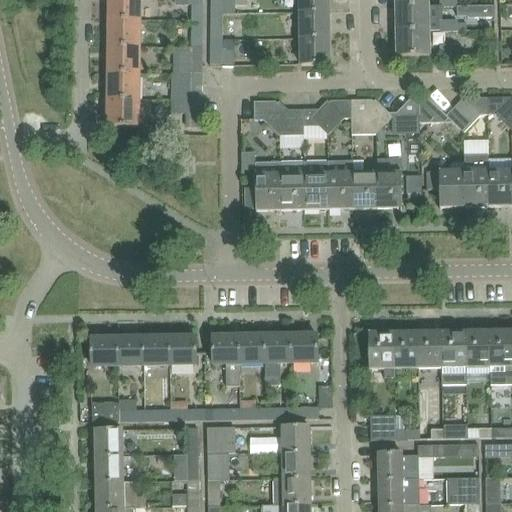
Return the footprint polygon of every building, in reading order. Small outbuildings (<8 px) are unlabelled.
[(141,22),(141,0),(110,0),(110,22),(141,22)] [(203,23),(203,0),(176,0),(177,6),(193,6),(192,23),(203,23)] [(247,7),(247,0),(211,0),(211,15),(223,16),(223,15),(235,15),(235,6),(247,7)] [(300,0),(301,14),(330,14),(329,0),(300,0)] [(397,0),(398,8),(429,8),(428,0),(397,0)] [(439,0),(439,9),(458,9),(457,0),(439,0)] [(494,7),(458,8),(458,18),(468,18),(468,20),(494,19),(494,7)] [(398,33),(429,32),(429,8),(398,8),(398,33)] [(301,40),(330,40),(330,14),(301,14),(301,40)] [(211,38),(211,41),(223,41),(223,40),(223,16),(211,15),(211,38)] [(140,49),(141,22),(110,22),(110,48),(140,49)] [(440,34),(458,33),(458,22),(440,22),(440,34)] [(192,37),(192,49),(202,50),(203,39),(203,23),(192,23),(192,37)] [(399,58),(430,58),(429,32),(398,33),(399,58)] [(211,48),(211,68),(220,68),(235,68),(236,48),(236,41),(223,40),(223,41),(211,41),(211,48)] [(302,67),(330,66),(330,40),(301,40),(302,67)] [(441,58),(456,58),(458,58),(458,47),(440,47),(441,58)] [(140,75),(140,49),(110,48),(109,75),(140,75)] [(202,76),(202,50),(192,49),(174,49),(173,74),(172,74),(172,75),(202,76)] [(139,102),(140,75),(109,75),(109,101),(139,102)] [(202,102),(202,76),(172,75),(171,102),(202,102)] [(510,99),(488,100),(489,116),(496,116),(497,117),(506,125),(511,118),(511,100),(511,101),(510,99)] [(464,100),(455,109),(472,125),(481,116),(464,100)] [(488,100),(464,100),(481,116),(489,116),(488,100)] [(139,129),(139,109),(139,102),(109,101),(108,128),(139,129)] [(407,104),(397,115),(398,118),(420,118),(420,102),(420,101),(411,101),(407,104)] [(430,101),(420,101),(420,102),(420,118),(420,125),(441,124),(441,118),(447,117),(430,101)] [(201,129),(202,102),(171,102),(171,114),(191,115),(191,129),(201,129)] [(352,102),(328,103),(345,120),(352,120),(352,102)] [(373,102),(352,102),(352,120),(359,119),(374,104),(373,102)] [(374,104),(359,119),(368,129),(385,111),(376,102),(374,104)] [(277,103),(255,104),(255,122),(264,122),(278,105),(277,103)] [(278,105),(264,122),(272,130),(289,111),(280,103),(278,105)] [(322,109),(320,111),(337,128),(345,120),(328,103),(322,109)] [(472,125),(455,109),(447,117),(441,118),(441,124),(456,123),(465,132),(472,125)] [(289,111),(272,130),(280,138),(281,137),(304,137),(304,120),(304,111),(289,111)] [(320,111),(304,111),(311,120),(328,136),(328,137),(337,128),(320,111)] [(385,111),(368,129),(376,136),(379,133),(393,119),(385,111)] [(420,134),(420,118),(398,118),(393,119),(394,134),(420,134)] [(359,119),(352,120),(352,136),(376,136),(368,129),(359,119)] [(489,144),(465,145),(465,157),(465,165),(465,172),(465,173),(465,209),(466,209),(490,209),(489,173),(489,160),(489,156),(489,144)] [(175,181),(190,180),(190,154),(174,154),(175,181)] [(382,174),(376,174),(376,211),(401,210),(401,211),(403,211),(402,191),(402,174),(402,162),(382,162),(382,174)] [(304,163),(281,164),(281,212),(305,212),(304,163)] [(329,163),(304,163),(305,212),(329,211),(329,163)] [(350,163),(329,163),(329,211),(354,211),(353,163),(350,163)] [(257,190),(246,190),(247,210),(257,210),(257,214),(258,214),(258,213),(281,212),(281,164),(272,164),(256,164),(257,190)] [(440,175),(428,175),(429,191),(441,191),(441,211),(442,211),(442,209),(465,209),(465,173),(465,172),(465,165),(454,165),(451,168),(451,174),(441,174),(441,172),(440,172),(440,175)] [(511,172),(489,173),(490,209),(511,208),(511,172)] [(364,175),(353,175),(354,211),(376,211),(376,174),(364,175)] [(511,386),(511,332),(490,333),(491,370),(491,387),(511,386)] [(490,333),(466,334),(467,370),(467,371),(491,370),(490,333)] [(371,335),(371,334),(369,334),(370,372),(372,372),(372,371),(385,371),(385,380),(395,380),(394,335),(371,335)] [(395,380),(395,372),(419,371),(418,334),(394,335),(395,380)] [(419,371),(443,371),(442,334),(418,334),(419,371)] [(443,387),(467,386),(467,370),(466,334),(442,334),(443,371),(443,387)] [(292,364),(299,364),(319,364),(318,337),(292,338),(292,364)] [(240,365),(266,365),(266,338),(240,339),(240,365)] [(267,386),(281,386),(280,365),(292,364),(292,338),(266,338),(266,365),(267,386)] [(171,366),(198,366),(197,339),(170,340),(171,366)] [(240,339),(213,339),(213,359),(214,366),(216,366),(225,366),(226,387),(240,387),(240,385),(240,365),(240,339)] [(119,367),(145,367),(145,340),(119,341),(119,367)] [(145,367),(171,366),(170,340),(145,340),(145,367)] [(92,368),(112,367),(119,367),(119,341),(92,341),(92,368)] [(333,388),(319,388),(320,409),(333,409),(333,388)] [(241,401),(241,410),(257,410),(257,401),(241,401)] [(119,424),(119,406),(93,406),(93,424),(119,424)] [(293,410),(293,421),(320,421),(320,409),(293,410)] [(241,410),(214,411),(214,423),(241,422),(241,410)] [(257,410),(241,410),(241,422),(269,422),(269,410),(257,410)] [(269,422),(293,421),(293,410),(269,410),(269,422)] [(164,411),(146,412),(147,424),(165,424),(164,411)] [(188,411),(171,411),(172,424),(199,423),(207,423),(206,411),(199,411),(188,411)] [(136,412),(120,412),(120,413),(120,425),(147,424),(146,412),(137,412),(136,412)] [(396,417),(371,418),(371,426),(372,443),(392,442),(397,442),(396,429),(396,424),(396,417)] [(469,427),(445,427),(445,431),(445,441),(469,440),(469,430),(469,427)] [(284,455),(311,455),(310,428),(283,429),(284,455)] [(404,428),(396,429),(397,442),(420,441),(420,432),(407,432),(404,432),(404,428)] [(220,455),(236,455),(235,429),(207,430),(208,455),(220,455)] [(186,458),(199,458),(198,430),(186,430),(186,458)] [(480,430),(469,430),(469,440),(480,440),(480,430)] [(511,430),(492,431),(492,440),(511,439),(511,430)] [(445,431),(431,431),(432,441),(445,441),(445,431)] [(97,459),(124,458),(124,432),(116,432),(96,432),(97,459)] [(479,446),(447,447),(447,459),(479,458),(479,446)] [(447,447),(419,447),(419,457),(419,459),(447,459),(447,447)] [(220,455),(208,455),(208,483),(220,483),(220,474),(220,455)] [(284,481),(311,481),(311,455),(284,455),(284,481)] [(420,472),(419,459),(419,457),(403,457),(403,455),(399,455),(379,455),(379,482),(420,481),(420,472)] [(97,485),(125,484),(124,458),(97,459),(97,485)] [(187,484),(199,484),(199,458),(186,458),(187,484)] [(466,507),(480,507),(480,480),(460,480),(461,492),(448,492),(448,506),(466,506),(466,507)] [(487,507),(501,506),(501,480),(486,480),(487,507)] [(274,507),(311,507),(311,481),(284,481),(273,481),(274,507)] [(380,508),(420,507),(420,481),(379,482),(380,508)] [(209,509),(220,509),(220,483),(208,483),(209,509)] [(125,485),(125,484),(97,485),(98,511),(146,510),(146,498),(136,498),(136,484),(125,485)] [(187,495),(173,496),(173,510),(187,509),(187,510),(200,510),(199,484),(187,484),(187,490),(187,495)]
